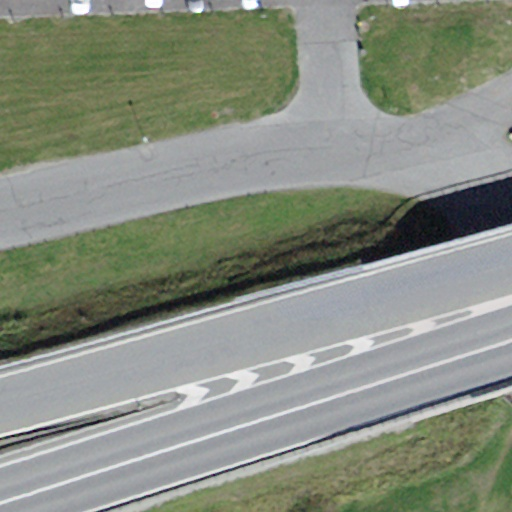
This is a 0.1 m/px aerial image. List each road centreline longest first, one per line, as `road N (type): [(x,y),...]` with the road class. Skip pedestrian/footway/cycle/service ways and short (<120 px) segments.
road 1 (primary): [(511,340),(0,504)]
road 2 (primary): [(511,264),(0,408)]
road 3 (residential): [(429,125),(0,210)]
road 4 (residential): [(511,286),(429,125)]
